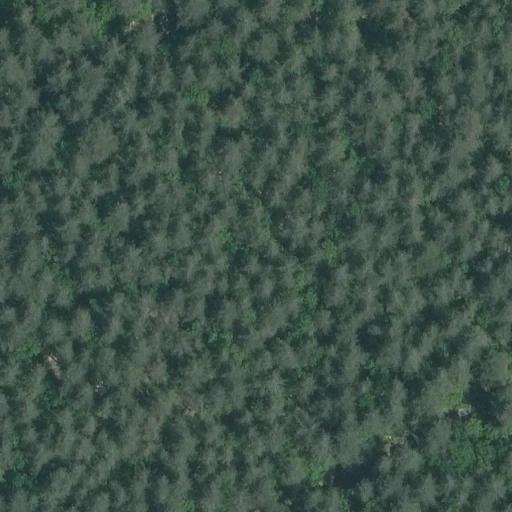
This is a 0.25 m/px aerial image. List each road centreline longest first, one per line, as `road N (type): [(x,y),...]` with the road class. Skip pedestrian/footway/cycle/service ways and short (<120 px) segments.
road 1 (track): [(511,359),(247,511)]
road 2 (track): [(0,112),(197,0)]
